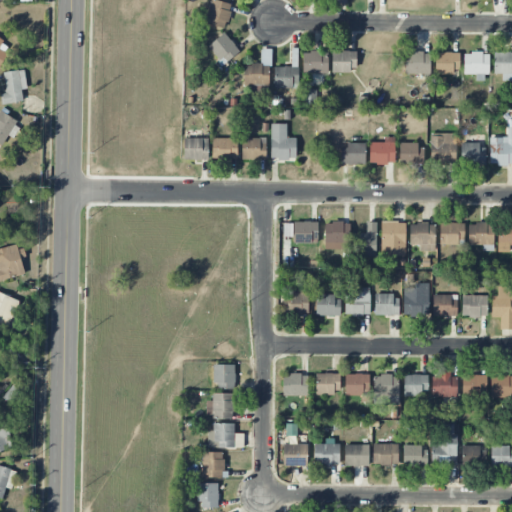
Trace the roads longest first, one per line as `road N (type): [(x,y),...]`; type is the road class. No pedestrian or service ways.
road 1 (secondary): [(72,0),(60,511)]
road 2 (residential): [(68,190),(511,195)]
road 3 (residential): [(263,193),(271,492)]
road 4 (residential): [(265,345),(511,346)]
road 5 (residential): [(271,492),(511,497)]
road 6 (residential): [(274,23),(511,24)]
